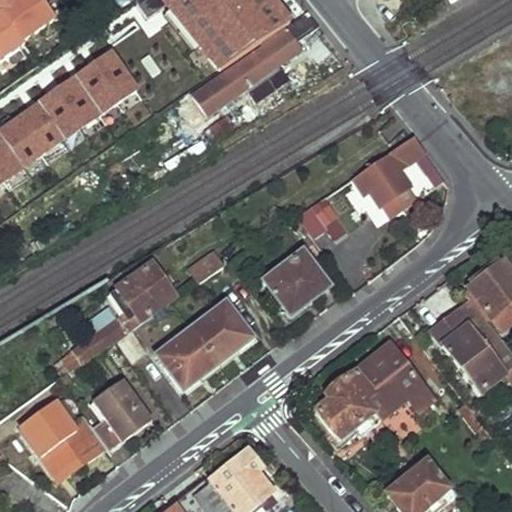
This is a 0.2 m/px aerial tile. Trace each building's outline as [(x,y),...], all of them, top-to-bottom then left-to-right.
[(0,62),(24,46),(22,42),(56,20),(42,0),(0,0),(0,10),(1,12),(0,12),(0,62)] [(158,0),(179,0),(192,19),(207,8),(211,13),(214,11),(226,27),(247,12),(238,0),(151,0),(154,3),(158,0)] [(265,50),(165,120),(187,150),(200,139),(194,130),(298,54),(293,47),(321,28),(310,14),(263,46),(265,50)] [(0,181),(139,92),(112,50),(0,121),(0,181)] [(412,139),(352,180),(365,197),(372,193),(382,207),(409,189),(398,174),(405,171),(403,168),(424,156),(412,139)] [(311,245),(342,229),(327,199),(295,215),(311,245)] [(422,199),(406,212),(423,232),(438,218),(422,199)] [(303,253),(264,282),(292,317),(330,288),(303,253)] [(214,254),(189,271),(200,285),(224,269),(214,254)] [(152,265),(110,295),(121,310),(128,306),(136,315),(122,325),(118,321),(55,365),(64,376),(126,333),(127,336),(143,325),(142,322),(176,298),(152,265)] [(504,266),(469,291),(492,321),(511,306),(511,271),(510,273),(504,266)] [(511,355),(469,303),(430,333),(480,396),(505,376),(511,370),(511,355)] [(226,304),(191,331),(219,368),(255,341),(226,304)] [(511,306),(492,321),(502,334),(511,326),(511,306)] [(191,331),(155,357),(184,395),(219,368),(191,331)] [(389,347),(326,397),(330,403),(317,415),(340,443),(354,432),(360,440),(371,430),(364,424),(373,417),(364,405),(371,398),(388,417),(408,401),(420,414),(435,402),(389,347)] [(108,423),(93,433),(108,454),(110,456),(155,425),(127,385),(96,407),(108,423)] [(364,424),(371,430),(388,417),(371,398),(364,405),(373,417),(364,424)] [(66,401),(58,406),(73,429),(82,423),(66,401)] [(93,433),(89,428),(87,430),(82,423),(73,429),(58,406),(31,424),(47,447),(38,454),(43,460),(49,456),(61,474),(87,456),(94,465),(108,454),(93,433)] [(47,447),(31,424),(22,431),(38,454),(47,447)] [(247,455),(208,486),(227,511),(252,511),(273,496),(257,476),(262,472),(247,455)] [(49,456),(43,460),(62,488),(94,465),(87,456),(61,474),(49,456)] [(427,465),(388,496),(402,511),(426,511),(438,511),(454,499),(427,465)] [(227,511),(208,486),(175,511),(227,511)]
